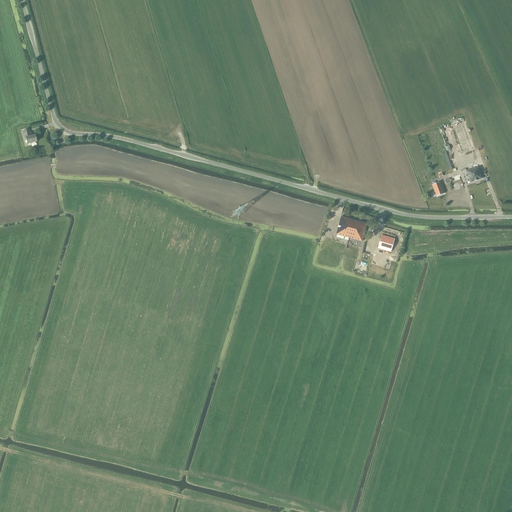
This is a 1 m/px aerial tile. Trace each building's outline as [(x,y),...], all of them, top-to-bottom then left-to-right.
[(459,120),(450,124),(459,149),(456,150),(458,157),(471,153),(466,141),(463,132),(459,120)] [(31,136),(30,132),(29,129),(23,131),(25,138),(26,138),(28,144),(37,142),(36,135),(31,136)] [(474,170),(466,173),(471,185),(483,181),(478,169),(474,171),(474,170)] [(464,190),(459,177),(452,180),(454,185),(450,187),(451,191),(456,189),(458,193),(463,191),(464,190)] [(441,182),(433,185),(437,197),(445,194),(441,182)] [(363,242),(367,225),(341,217),(336,234),(363,242)] [(391,252),(395,239),(382,235),(378,248),(391,252)]
